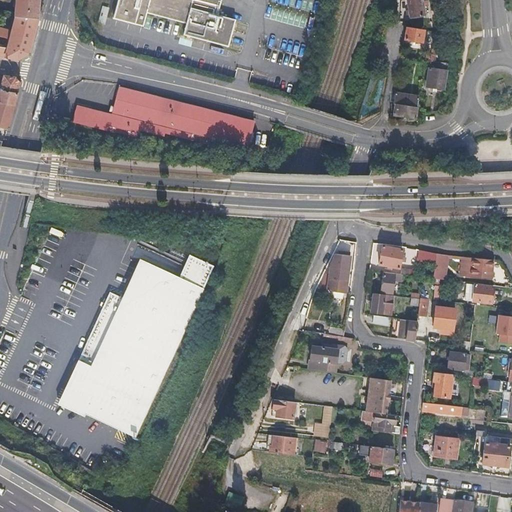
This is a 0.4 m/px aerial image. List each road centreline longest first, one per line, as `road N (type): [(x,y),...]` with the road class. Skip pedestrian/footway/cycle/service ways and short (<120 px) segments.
road 1 (secondary): [(0,176),(265,203),(511,199)]
road 2 (secondary): [(511,186),(306,190),(0,162)]
road 3 (residential): [(364,233),(352,319),(365,342),(415,358),(407,458),(426,475),(511,487)]
road 4 (residential): [(334,224),(238,452)]
road 5 (residential): [(371,135),(190,87)]
road 6 (residential): [(190,87),(367,142)]
road 7 (secondary): [(0,254),(35,117),(34,90)]
road 8 (residential): [(364,233),(501,255),(511,274)]
road 9 (residential): [(46,48),(190,87)]
